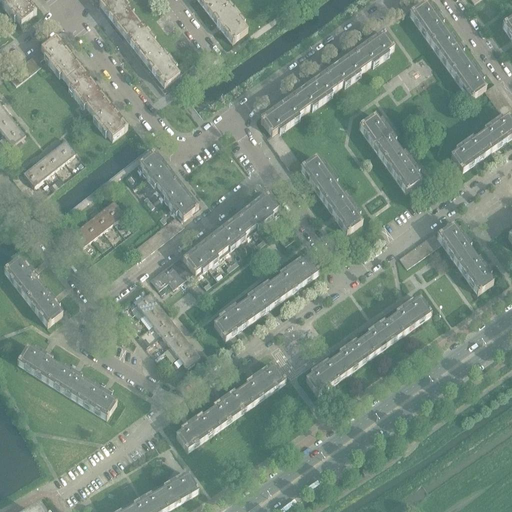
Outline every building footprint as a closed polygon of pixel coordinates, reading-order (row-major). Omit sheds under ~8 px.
[(36,16),(23,0),(0,0),(0,1),(1,2),(0,2),(0,5),(4,10),(14,23),(16,22),(21,28),(33,19),(35,17),(37,16),(36,15),(36,16)] [(138,23),(127,9),(120,0),(110,0),(99,9),(99,10),(100,10),(121,36),(138,23)] [(195,0),(207,15),(223,3),(220,0),(195,0)] [(245,27),(229,7),(227,9),(223,3),(207,15),(232,46),(232,47),(234,46),(236,44),(248,35),(243,29),(245,27)] [(445,35),(441,29),(443,28),(432,11),(429,13),(425,7),(413,15),(412,15),(410,17),(409,18),(430,47),(445,35)] [(511,21),(505,26),(503,28),(502,29),(502,30),(502,29),(511,41),(511,43),(511,21)] [(142,64),(160,50),(138,23),(121,36),(142,64)] [(465,64),(461,58),(463,56),(452,40),(450,41),(445,35),(430,47),(450,75),(465,64)] [(373,70),(389,59),(388,57),(394,52),(385,40),(384,37),(384,38),(383,36),(382,36),(382,37),(354,57),(365,73),(371,68),(373,70)] [(82,73),(56,42),(57,41),(56,41),(55,42),(53,44),(41,53),(46,60),(44,62),(59,80),(61,79),(66,85),(82,73)] [(167,95),(196,73),(197,73),(193,68),(181,77),(160,50),(142,64),(167,95)] [(40,64),(44,61),(44,62),(46,60),(41,53),(29,62),(37,72),(43,68),(40,64)] [(344,90),(361,79),(359,77),(365,73),(354,57),(326,77),(337,93),(343,88),(344,90)] [(37,72),(29,62),(25,66),(33,76),(37,72)] [(486,93),(481,86),(483,85),(472,68),(470,70),(465,64),(450,75),(470,104),(484,94),(486,93)] [(33,76),(25,66),(20,69),(28,80),(33,76)] [(28,80),(20,69),(8,79),(16,89),(23,83),(23,84),(28,80)] [(106,105),(82,73),(66,85),(70,91),(68,92),(84,112),(83,112),(85,115),(88,113),(91,117),(106,105)] [(312,113),(332,99),(331,97),(337,93),(326,77),(293,100),(304,116),(311,111),(312,113)] [(488,100),(499,93),(494,87),(486,93),(484,94),(488,100)] [(492,106),(503,98),(499,93),(488,100),(492,106)] [(495,110),(506,103),(503,98),(492,106),(495,110)] [(279,137),(300,122),(298,120),(304,116),(293,100),(261,123),(261,122),(260,123),(271,138),(272,139),(278,135),(279,137)] [(499,115),(510,108),(506,103),(495,110),(499,115)] [(127,131),(115,116),(106,105),(91,117),(95,122),(93,123),(105,139),(107,138),(112,144),(124,134),(124,135),(126,133),(128,132),(127,131)] [(0,124),(8,118),(6,116),(0,108),(0,124)] [(508,119),(511,116),(511,111),(510,108),(499,115),(504,122),(508,119)] [(17,129),(15,126),(8,118),(0,124),(0,133),(4,139),(17,129)] [(398,152),(394,146),(396,145),(381,124),(379,126),(375,119),(362,128),(360,129),(360,130),(358,131),(359,131),(360,133),(382,163),(398,152)] [(511,125),(508,119),(504,122),(501,124),(500,122),(484,133),(485,135),(479,140),(490,155),(511,140),(511,125)] [(12,150),(26,139),(25,138),(25,139),(17,129),(4,139),(12,149),(11,149),(12,150)] [(271,147),(282,140),(279,137),(278,135),(272,139),(271,138),(267,142),(271,147)] [(274,152),(285,144),(282,140),(271,147),(274,152)] [(490,155),(479,140),(473,144),(472,142),(455,153),(457,155),(450,160),(459,172),(459,173),(461,175),(462,176),(490,155)] [(77,157),(66,143),(65,144),(65,145),(55,153),(65,165),(76,157),(76,158),(77,157)] [(278,157),(288,149),(285,144),(274,152),(278,157)] [(282,162),(292,155),(288,149),(278,157),(282,162)] [(421,185),(417,178),(419,177),(404,157),(402,158),(398,152),(382,163),(405,196),(407,195),(409,194),(421,185)] [(65,165),(55,153),(45,161),(55,174),(65,165)] [(285,167),(296,160),(292,155),(282,162),(285,167)] [(176,184),(164,168),(155,157),(156,157),(155,156),(148,161),(139,168),(139,169),(137,170),(138,171),(142,175),(159,198),(176,184)] [(289,172),(299,165),(296,160),(285,167),(289,172)] [(55,174),(45,161),(34,169),(44,182),(55,174)] [(339,194),(335,188),(337,186),(322,166),(320,167),(316,161),(303,170),(300,172),(300,173),(323,205),(339,194)] [(300,172),(303,170),(299,165),(289,172),(292,177),(300,172)] [(44,182),(34,169),(24,177),(23,177),(34,191),(35,190),(34,190),(44,182)] [(198,211),(186,196),(176,184),(159,198),(176,219),(180,225),(181,225),(183,224),(198,212),(198,211)] [(54,185),(49,189),(53,194),(58,190),(54,185)] [(362,227),(358,220),(360,219),(345,198),(343,200),(339,194),(323,205),(346,237),(346,238),(348,237),(350,236),(350,235),(362,227)] [(251,238),(279,216),(277,214),(278,214),(265,198),(265,199),(238,220),(251,238)] [(125,219),(114,205),(113,205),(114,206),(104,214),(114,227),(124,219),(125,219)] [(114,227),(104,214),(93,222),(103,235),(114,227)] [(184,230),(180,225),(176,219),(171,224),(179,234),(184,230)] [(224,259),(251,238),(238,220),(210,242),(224,259)] [(103,235),(93,222),(83,230),(93,243),(103,235)] [(171,224),(166,227),(170,232),(174,238),(179,234),(171,224)] [(174,238),(170,232),(166,227),(162,231),(170,241),(174,238)] [(473,257),(469,251),(471,250),(459,234),(457,235),(452,229),(440,238),(440,237),(438,239),(436,240),(442,247),(457,269),(473,257)] [(93,243),(83,230),(72,238),(71,238),(82,252),(83,252),(82,251),(93,243)] [(170,241),(162,231),(157,235),(165,245),(170,241)] [(165,245),(157,235),(152,238),(160,249),(165,245)] [(294,242),(289,235),(279,242),(285,249),(294,242)] [(442,247),(436,240),(434,236),(429,240),(437,250),(442,247)] [(160,249),(152,238),(147,242),(155,252),(160,249)] [(437,250),(429,240),(424,243),(432,254),(437,250)] [(155,252),(147,242),(142,246),(150,256),(155,252)] [(197,281),(224,259),(210,242),(183,263),(188,270),(193,277),(195,279),(197,281)] [(432,254),(424,243),(419,247),(427,257),(432,254)] [(150,256),(142,246),(138,249),(146,260),(150,256)] [(427,257),(419,247),(414,250),(422,261),(427,257)] [(146,260),(138,249),(133,253),(141,264),(146,260)] [(422,261),(414,250),(409,254),(417,265),(422,261)] [(417,265),(409,254),(404,257),(412,268),(417,265)] [(412,268),(404,257),(399,261),(406,272),(412,268)] [(493,286),(489,280),(491,278),(479,262),(477,264),(473,257),(457,269),(477,297),(477,298),(479,297),(481,295),(493,286)] [(286,301),(318,277),(319,278),(319,277),(318,276),(318,275),(317,274),(320,272),(310,259),(301,266),(300,264),(279,278),(281,280),(274,285),(286,301)] [(188,270),(183,263),(183,264),(180,260),(175,264),(183,274),(188,270)] [(38,283),(32,275),(26,267),(24,269),(19,263),(7,272),(5,274),(4,275),(4,276),(4,275),(25,302),(41,290),(36,285),(38,283)] [(183,274),(175,264),(171,267),(179,278),(183,274)] [(179,278),(171,267),(165,271),(174,282),(179,278)] [(173,293),(193,277),(188,270),(183,274),(179,278),(174,282),(165,271),(150,283),(158,294),(168,286),(173,293)] [(253,324),(286,301),(274,285),(269,289),(267,287),(257,294),(247,301),(248,303),(242,308),(253,324)] [(60,310),(54,303),(48,295),(46,296),(41,290),(25,302),(47,330),(47,331),(49,329),(49,330),(51,328),(63,318),(58,312),(60,310)] [(157,307),(156,306),(150,298),(150,297),(136,308),(136,309),(137,308),(144,318),(157,307)] [(402,339),(426,322),(431,318),(431,319),(431,318),(430,317),(429,315),(420,302),(413,307),(412,305),(396,316),(397,318),(391,323),(402,339)] [(166,318),(164,316),(157,307),(144,318),(152,328),(166,318)] [(225,344),(253,324),(242,308),(236,312),(235,310),(219,322),(220,324),(214,328),(222,340),(222,341),(224,343),(225,344),(226,344),(225,344)] [(161,339),(174,328),(166,318),(152,328),(161,339)] [(374,359),(402,339),(391,323),(385,327),(383,325),(367,336),(369,338),(363,343),(374,359)] [(182,339),(181,337),(174,328),(161,339),(169,350),(182,339)] [(191,350),(189,348),(182,339),(169,350),(178,360),(191,350)] [(346,379),(374,359),(363,343),(357,347),(355,345),(339,357),(340,359),(334,363),(346,379)] [(186,372),(200,360),(199,360),(191,350),(178,360),(186,371),(185,371),(186,372)] [(51,365),(53,363),(46,359),(46,358),(42,356),(42,357),(35,353),(34,355),(27,351),(19,364),(18,364),(17,366),(18,366),(17,368),(17,369),(18,368),(47,386),(57,369),(51,365)] [(317,399),(346,379),(334,363),(328,367),(327,365),(310,377),(312,379),(306,383),(313,394),(314,396),(316,398),(317,399),(318,399),(317,399)] [(281,374),(277,368),(274,370),(283,383),(284,382),(286,381),(281,374)] [(81,384),(82,382),(75,378),(76,377),(72,375),(65,371),(64,373),(57,369),(47,386),(77,404),(87,388),(81,384)] [(253,409),(285,386),(286,386),(284,384),(285,384),(284,382),(283,383),(274,370),(268,374),(266,372),(246,387),(247,389),(241,393),(253,409)] [(110,402),(112,400),(105,396),(101,393),(101,394),(94,389),(93,392),(87,388),(77,404),(106,423),(108,422),(109,419),(117,406),(110,402)] [(220,432),(253,409),(241,393),(235,398),(234,395),(213,410),(215,412),(209,416),(220,432)] [(187,455),(220,432),(209,416),(203,420),(201,418),(181,433),(182,435),(176,439),(186,453),(185,453),(187,456),(187,455),(187,456),(188,456),(187,455)] [(167,511),(169,511),(198,495),(198,496),(199,496),(198,494),(197,491),(197,492),(189,478),(182,482),(181,480),(164,490),(165,492),(158,496),(163,504),(167,511)] [(167,511),(163,504),(158,496),(152,500),(151,498),(133,508),(135,510),(131,511),(167,511)]
